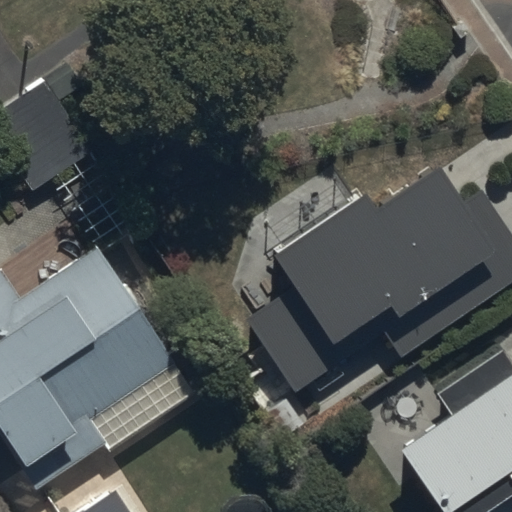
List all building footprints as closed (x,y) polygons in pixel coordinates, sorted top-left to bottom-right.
[(0,105),(0,152),(31,199),(87,162),(34,83),(0,105)] [(433,171),(370,213),(355,190),(263,252),(278,274),(234,303),(293,391),(379,334),(397,361),(511,284),(511,240),(475,186),(453,201),(433,171)] [(171,369),(88,245),(15,294),(0,272),(0,441),(19,470),(37,497),(110,448),(92,421),(171,369)] [(436,395),(450,416),(407,445),(451,511),(511,511),(511,365),(502,351),(436,395)] [(75,511),(134,511),(116,485),(75,511)]
